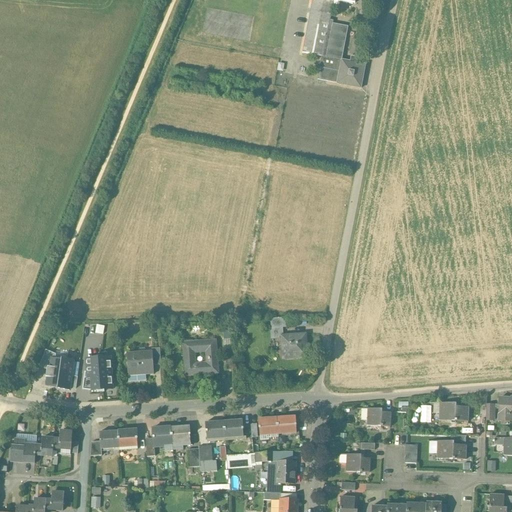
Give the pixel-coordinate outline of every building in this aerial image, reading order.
[(357,5),(357,0),(311,0),(302,51),(323,55),(319,79),(362,87),(367,60),(345,56),(351,22),(333,19),(336,2),(357,5)] [(270,339),(277,339),(279,339),(279,334),(283,334),(282,327),(269,328),(270,339)] [(305,334),(281,335),(283,358),(307,357),(305,334)] [(217,340),(183,342),(185,376),(219,374),(217,340)] [(160,349),(152,350),(152,352),(153,362),(161,361),(160,349)] [(232,349),(225,350),(226,370),(233,369),(232,349)] [(45,388),(57,389),(62,359),(55,358),(56,354),(46,350),(39,367),(48,371),(45,388)] [(152,352),(127,354),(128,377),(154,375),(153,362),(152,352)] [(112,357),(85,359),(86,372),(84,372),(82,390),(91,391),(91,392),(113,391),(112,357)] [(62,359),(57,389),(70,391),(71,388),(76,389),(78,377),(73,377),(75,361),(62,359)] [(511,397),(511,398),(510,399),(499,399),(499,404),(498,404),(498,409),(499,409),(498,415),(498,421),(511,422),(511,397)] [(456,404),(439,403),(438,421),(467,423),(468,408),(456,408),(456,404)] [(382,410),(367,409),(366,426),(389,428),(390,414),(381,413),(382,410)] [(295,417),(277,418),(278,435),(295,434),(296,434),(296,426),(295,417)] [(277,418),(259,419),(258,419),(259,429),(260,429),(260,436),(261,436),(278,435),(277,418)] [(242,421),(224,422),(225,438),(242,437),(242,438),(243,438),(243,430),(242,420),(242,421)] [(224,422),(206,423),(205,423),(206,433),(207,440),(208,440),(225,438),(224,422)] [(189,426),(171,428),(172,444),(190,443),(190,436),(190,426),(189,426)] [(171,428),(153,429),(152,429),(153,438),(154,438),(154,446),(155,446),(172,444),(171,428)] [(136,430),(118,432),(119,448),(137,447),(137,440),(136,430)] [(72,433),(61,432),(60,439),(54,439),(54,449),(71,451),(72,443),(72,433)] [(118,432),(100,433),(99,433),(100,442),(101,442),(101,450),(102,450),(102,449),(119,448),(118,432)] [(394,432),(393,443),(407,445),(408,434),(394,432)] [(54,439),(43,438),(42,447),(36,446),(36,456),(53,457),(54,449),(54,439)] [(511,439),(509,439),(504,439),(504,446),(503,456),(511,456),(511,439)] [(25,441),(15,440),(14,447),(12,447),(11,462),(23,462),(24,446),(25,446),(25,441)] [(100,442),(91,443),(91,457),(102,456),(101,450),(101,442),(100,442)] [(453,443),(437,442),(436,460),(465,461),(466,447),(453,446),(453,443)] [(25,446),(24,446),(23,462),(23,463),(35,464),(36,456),(36,446),(25,446)] [(211,446),(199,447),(199,450),(200,462),(213,462),(211,446)] [(199,450),(187,450),(188,468),(200,467),(200,462),(199,450)] [(266,453),(253,454),(253,455),(253,463),(255,463),(255,466),(267,465),(267,463),(266,453)] [(293,455),(273,454),(273,462),(277,462),(292,463),(293,455)] [(250,455),(227,456),(228,468),(251,467),(251,466),(250,455)] [(361,456),(346,455),(345,472),(369,474),(370,460),(361,459),(361,456)] [(213,462),(200,462),(200,467),(201,471),(216,470),(216,461),(213,462)] [(277,462),(273,462),(269,462),(268,484),(281,484),(295,485),(296,463),(292,463),(277,462)] [(281,484),(268,484),(268,487),(267,494),(281,494),(281,484)] [(64,494),(53,493),(52,501),(47,501),(46,510),(63,511),(64,494)] [(504,496),(489,495),(488,511),(506,511),(507,508),(503,508),(504,497),(504,496)] [(92,497),(92,507),(101,507),(101,498),(92,497)] [(511,511),(511,497),(504,497),(503,508),(507,508),(506,511),(511,511)] [(355,499),(341,498),(339,511),(357,511),(358,511),(354,511),(355,499)] [(47,501),(35,500),(34,508),(29,508),(28,511),(45,511),(46,510),(47,501)] [(281,501),(280,501),(279,511),(297,511),(297,501),(281,501)] [(441,511),(442,504),(426,503),(426,505),(426,511),(441,511)]
